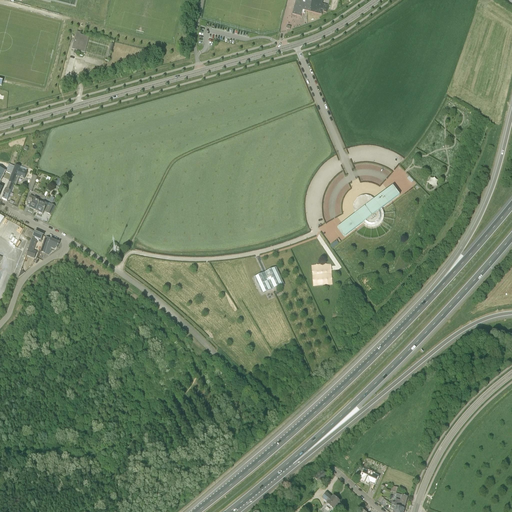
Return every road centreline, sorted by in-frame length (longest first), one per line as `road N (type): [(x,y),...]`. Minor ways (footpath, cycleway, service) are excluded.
road 1 (tertiary): [(0,127),(312,39),(377,0)]
road 2 (motorway): [(432,296),(195,511)]
road 3 (motorway): [(289,461),(436,324),(511,236)]
road 4 (motorway): [(289,461),(455,334),(511,312)]
road 5 (track): [(319,101),(171,164),(128,248)]
road 6 (motorway): [(511,106),(482,206),(432,296)]
road 7 (track): [(128,248),(225,257),(320,229)]
road 8 (unclassified): [(215,354),(154,297),(69,241)]
road 9 (secondary): [(414,511),(446,440),(511,373)]
road 10 (motorway): [(511,204),(432,296)]
